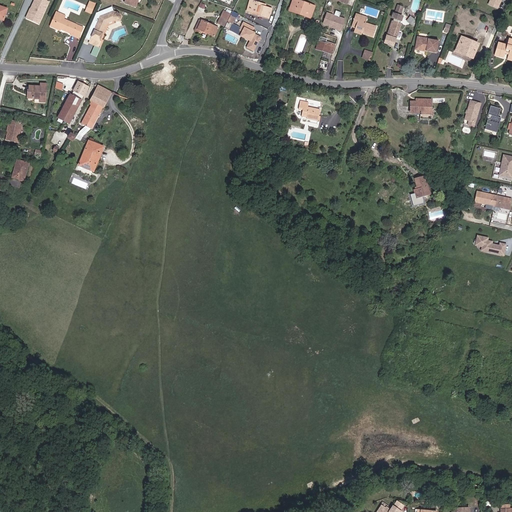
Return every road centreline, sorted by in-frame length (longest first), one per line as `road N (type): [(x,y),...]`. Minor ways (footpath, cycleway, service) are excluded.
road 1 (unclassified): [(511,90),(428,81),(318,84),(223,53),(160,58)]
road 2 (unclassified): [(160,58),(116,75),(0,64)]
